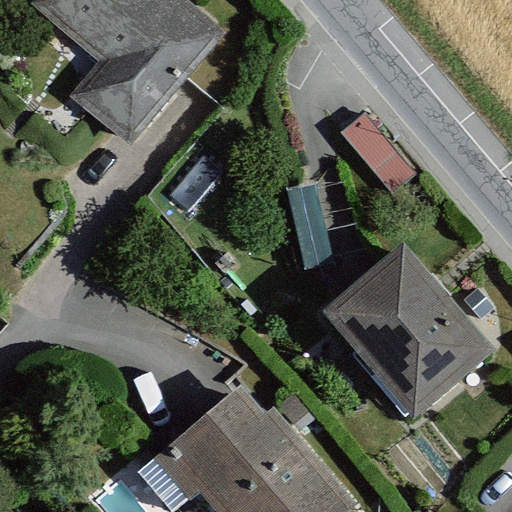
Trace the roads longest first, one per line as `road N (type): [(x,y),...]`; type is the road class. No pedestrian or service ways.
road 1 (residential): [(193,123),(0,338)]
road 2 (tertiary): [(338,0),(511,207)]
